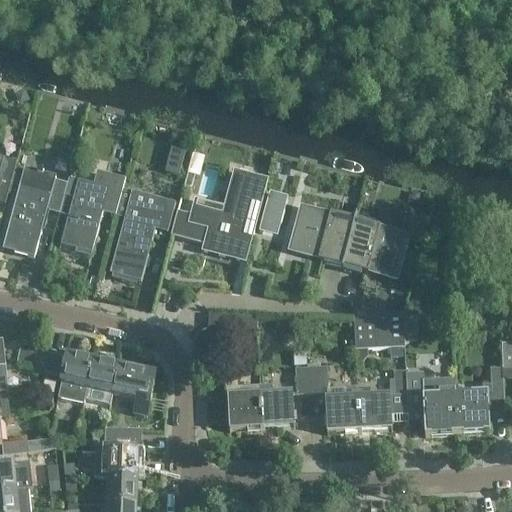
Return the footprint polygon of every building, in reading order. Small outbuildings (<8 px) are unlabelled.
[(8,148),(5,161),(4,161),(0,174),(0,205),(5,207),(17,164),(16,164),(19,151),(8,148)] [(183,157),(168,153),(163,174),(178,178),(183,157)] [(25,171),(3,253),(34,261),(47,214),(59,217),(67,186),(55,183),(56,179),(43,176),(43,174),(37,172),(36,174),(25,171)] [(67,186),(59,217),(69,219),(61,248),(62,249),(62,247),(77,251),(75,256),(90,260),(88,268),(89,268),(103,216),(116,219),(123,192),(125,182),(97,175),(94,186),(69,180),(68,181),(69,182),(67,186)] [(177,214),(171,239),(205,248),(203,254),(239,263),(241,257),(247,259),(267,185),(235,177),(224,218),(194,210),(192,218),(177,214)] [(123,192),(116,219),(125,222),(111,273),(113,274),(112,279),(136,286),(136,283),(140,285),(154,233),(167,236),(175,205),(163,201),(132,194),(132,195),(123,192)] [(277,237),(289,198),(270,192),(258,231),(277,237)] [(301,209),(290,252),(310,257),(310,255),(319,258),(318,261),(342,268),(342,270),(355,224),(301,209)] [(355,224),(342,270),(343,270),(343,268),(368,275),(369,271),(377,273),(377,275),(397,280),(408,238),(355,224)] [(364,314),(354,313),(354,323),(355,341),(356,352),(368,351),(368,352),(405,350),(404,341),(404,328),(404,319),(377,317),(377,326),(363,325),(364,314)] [(231,330),(257,332),(258,319),(232,317),(231,330)] [(511,345),(501,347),(502,372),(511,371),(511,345)] [(16,368),(36,366),(40,351),(21,348),(16,368)] [(36,366),(35,374),(47,376),(51,354),(40,351),(36,366)] [(51,354),(47,376),(57,378),(62,356),(51,354)] [(61,386),(58,402),(84,408),(87,391),(88,392),(94,363),(77,359),(78,355),(71,354),(69,358),(67,357),(61,386)] [(306,358),(299,358),(299,368),(307,368),(306,358)] [(94,363),(88,392),(114,397),(120,368),(103,365),(104,360),(97,359),(95,363),(94,363)] [(120,368),(114,397),(136,402),(133,417),(146,420),(156,376),(146,374),(129,370),(130,366),(123,364),(121,369),(120,368)] [(327,370),(307,371),(308,398),(328,397),(327,370)] [(307,371),(295,372),(297,398),(308,398),(307,371)] [(455,397),(454,397),(456,438),(490,436),(488,404),(504,403),(502,372),(490,372),(491,388),(483,388),(483,395),(455,397)] [(370,391),(356,392),(356,400),(358,435),(391,433),(390,418),(407,417),(406,409),(405,377),(405,373),(392,374),(393,400),(389,400),(389,398),(370,399),(370,391)] [(226,400),(227,400),(229,434),(261,433),(259,388),(239,389),(238,376),(224,376),(226,400)] [(423,376),(405,377),(406,409),(422,408),(422,424),(423,439),(456,438),(454,397),(455,397),(454,382),(423,384),(423,376)] [(44,382),(42,394),(54,396),(57,384),(44,382)] [(273,388),(259,388),(261,433),(294,431),(293,397),(273,398),(273,388)] [(345,393),(345,400),(323,402),(326,438),(358,435),(356,400),(356,392),(345,393)] [(54,396),(42,394),(39,406),(51,408),(54,396)] [(8,395),(0,395),(0,422),(10,421),(8,395)] [(91,449),(107,450),(108,438),(91,437),(91,449)] [(108,438),(107,450),(137,451),(138,439),(108,438)] [(55,442),(2,447),(3,458),(56,453),(55,442)] [(95,454),(94,481),(107,482),(137,483),(137,466),(142,467),(142,460),(138,458),(138,456),(95,454)] [(29,466),(0,468),(0,495),(27,493),(31,492),(29,466)] [(64,468),(65,482),(76,481),(74,467),(64,468)] [(57,470),(47,471),(48,483),(58,482),(57,470)] [(76,481),(65,482),(67,495),(77,494),(76,481)] [(58,482),(48,483),(49,497),(59,496),(58,482)] [(107,482),(106,508),(136,509),(136,493),(141,493),(141,486),(137,485),(137,483),(107,482)] [(28,511),(27,493),(0,495),(0,511),(28,511)]
